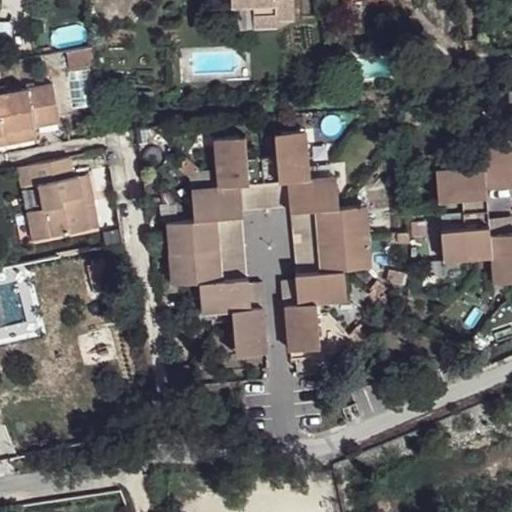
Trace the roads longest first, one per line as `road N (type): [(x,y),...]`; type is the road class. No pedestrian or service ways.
road 1 (residential): [(0,484),(345,442),(511,370)]
road 2 (unknown): [(272,214),(253,458)]
